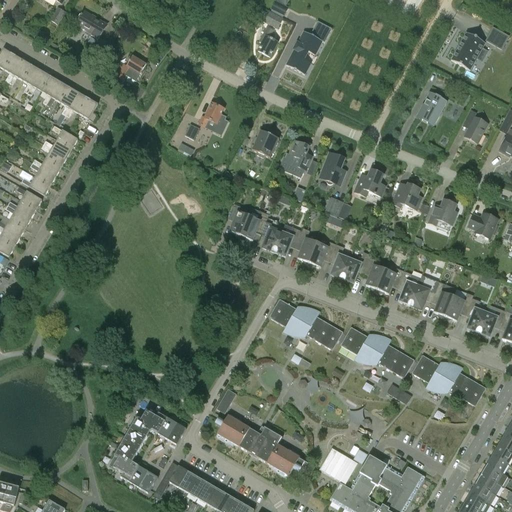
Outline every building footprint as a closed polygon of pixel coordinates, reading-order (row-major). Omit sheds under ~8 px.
[(65,13),(57,9),(50,21),(58,26),(65,13)] [(262,23),(278,31),(284,20),(268,12),(262,23)] [(101,22),(96,19),(84,13),(82,16),(81,15),(80,17),(81,17),(76,25),(87,32),(82,39),(88,43),(87,45),(101,54),(107,45),(99,40),(103,33),(107,26),(101,22)] [(294,51),(286,67),(304,76),(310,65),(303,61),(307,53),(315,56),(322,43),(324,45),(332,30),(317,23),(310,36),(304,33),(298,45),(297,45),(294,51)] [(270,59),(277,44),(269,40),(273,32),(267,29),(263,37),(265,38),(258,52),(270,59)] [(501,51),(508,38),(493,29),(486,42),(501,51)] [(466,34),(451,62),(469,72),(485,45),(466,34)] [(50,41),(43,38),(40,43),(47,47),(50,41)] [(0,69),(4,72),(13,56),(3,50),(0,56),(0,69)] [(5,83),(9,85),(22,62),(13,56),(4,72),(10,75),(5,83)] [(127,67),(122,65),(119,63),(112,75),(123,82),(127,77),(136,83),(146,66),(133,58),(127,67)] [(17,79),(23,83),(32,67),(22,62),(9,85),(13,87),(17,79)] [(32,67),(23,83),(28,86),(24,94),(28,96),(41,73),(32,67)] [(36,90),(41,94),(51,78),(41,73),(28,96),(31,98),(36,90)] [(51,78),(41,94),(47,97),(43,105),(46,107),(60,84),(51,78)] [(458,83),(450,79),(445,87),(453,92),(458,83)] [(54,101),(60,105),(69,89),(60,84),(46,107),(50,109),(54,101)] [(137,91),(132,88),(128,95),(139,102),(145,92),(139,88),(137,91)] [(69,89),(60,105),(66,108),(61,116),(65,118),(79,95),(69,89)] [(434,128),(447,103),(429,93),(425,101),(426,102),(424,106),(423,105),(416,118),(434,128)] [(0,95),(0,101),(6,105),(8,101),(1,96),(0,95)] [(73,112),(79,116),(88,100),(79,95),(65,118),(69,120),(73,112)] [(79,116),(91,123),(93,124),(98,117),(93,114),(98,106),(88,100),(79,116)] [(221,116),(224,111),(211,105),(204,120),(201,118),(201,119),(201,120),(198,126),(205,129),(206,127),(208,121),(217,125),(215,130),(223,134),(228,123),(225,122),(226,119),(221,116)] [(500,131),(507,135),(511,125),(511,111),(510,110),(500,131)] [(476,115),(471,112),(465,122),(470,125),(464,138),(477,145),(488,126),(474,119),(476,115)] [(194,142),(199,130),(190,126),(185,137),(194,142)] [(56,142),(72,151),(78,141),(62,132),(54,128),(52,132),(60,136),(56,142)] [(257,156),(263,159),(264,157),(270,160),(270,159),(278,141),(279,141),(260,132),(260,133),(252,151),(251,152),(258,154),(257,156)] [(511,156),(511,137),(508,135),(499,152),(506,156),(507,154),(511,156)] [(67,160),(72,151),(56,142),(53,147),(46,143),(43,147),(67,160)] [(301,146),(294,142),(288,156),(294,158),(294,161),(292,167),(306,172),(310,161),(305,159),(309,149),(308,148),(307,146),(303,144),(301,146)] [(193,151),(181,144),(178,149),(190,156),(193,151)] [(67,160),(43,147),(41,150),(49,155),(46,160),(61,169),(67,160)] [(329,155),(328,157),(320,176),(326,178),(324,182),(326,183),(327,184),(327,185),(329,186),(330,186),(331,186),(333,185),(335,186),(335,184),(341,186),(346,173),(340,171),(345,161),(334,156),(329,155)] [(56,179),(61,169),(46,160),(42,166),(35,161),(32,165),(56,179)] [(313,176),(318,163),(312,160),(307,173),(313,176)] [(56,179),(32,165),(30,169),(38,173),(35,179),(50,188),(56,179)] [(360,179),(354,194),(366,199),(368,193),(381,199),(385,188),(380,185),(383,177),(370,171),(366,182),(360,179)] [(44,198),(50,188),(35,179),(31,185),(24,180),(21,184),(29,188),(29,189),(44,198)] [(397,193),(391,206),(400,209),(402,206),(417,212),(422,199),(418,197),(420,191),(407,185),(403,196),(397,193)] [(21,203),(36,212),(42,202),(27,193),(26,193),(19,189),(16,192),(24,197),(21,203)] [(305,192),(298,189),(293,201),(300,204),(305,192)] [(331,198),(324,214),(337,219),(343,204),(331,198)] [(435,207),(434,209),(428,225),(436,228),(438,222),(452,227),(457,214),(454,213),(456,206),(443,201),(440,209),(435,207)] [(8,207),(31,221),(36,212),(21,203),(17,208),(10,204),(8,207)] [(238,240),(240,241),(249,217),(238,213),(240,208),(234,206),(229,218),(234,221),(229,233),(235,236),(236,237),(236,238),(237,239),(238,240)] [(10,221),(25,230),(31,221),(8,207),(5,211),(13,216),(10,221)] [(258,221),(249,217),(240,241),(242,241),(243,241),(244,241),(245,241),(246,240),(252,242),(257,230),(263,232),(268,219),(269,217),(261,213),(258,221)] [(473,216),(468,229),(475,232),(474,234),(490,241),(498,221),(482,215),(481,219),(473,216)] [(328,216),(325,224),(331,226),(334,219),(328,216)] [(263,232),(261,234),(267,237),(262,249),(274,254),(282,234),(275,231),(277,226),(274,225),(276,222),(268,219),(263,232)] [(0,227),(20,240),(25,230),(10,221),(7,227),(0,222),(0,227)] [(503,241),(510,243),(509,244),(511,245),(511,225),(510,224),(503,241)] [(285,226),(282,234),(274,254),(285,259),(290,246),(296,248),(297,245),(302,233),(285,226)] [(0,238),(0,240),(14,249),(20,240),(0,227),(0,232),(2,234),(0,238)] [(308,267),(317,244),(306,240),(309,233),(303,230),(302,233),(297,245),(302,247),(297,260),(303,262),(303,263),(304,264),(305,265),(306,266),(307,267),(308,267)] [(14,249),(0,240),(0,253),(9,259),(14,249)] [(331,259),(336,246),(329,244),(327,248),(317,244),(308,267),(309,268),(311,268),(313,268),(314,267),(315,267),(320,269),(325,256),(331,259)] [(342,281),(350,260),(341,257),(344,249),(336,246),(331,259),(329,261),(335,264),(330,276),(342,281)] [(370,260),(371,257),(363,254),(361,259),(359,258),(357,263),(350,260),(342,281),(353,285),(358,273),(364,275),(365,272),(370,260)] [(376,294),(385,271),(378,268),(380,264),(370,260),(365,272),(370,274),(365,287),(371,289),(372,291),(373,292),(374,293),(375,294),(376,294)] [(399,286),(404,273),(394,269),(392,274),(385,271),(376,294),(378,295),(380,295),(381,294),(383,294),(389,296),(394,283),(399,285),(399,286)] [(399,286),(399,285),(398,288),(403,290),(398,303),(410,308),(418,287),(421,280),(404,273),(399,286)] [(495,289),(498,283),(483,277),(480,284),(495,289)] [(433,299),(439,284),(431,281),(427,291),(418,287),(410,308),(421,312),(426,300),(432,302),(433,299)] [(444,321),(453,298),(446,295),(448,290),(444,289),(446,286),(439,284),(433,299),(438,301),(434,314),(439,316),(440,317),(440,318),(441,319),(442,320),(443,321),(444,321)] [(472,300),(473,297),(467,295),(464,302),(453,298),(444,321),(445,321),(446,322),(447,322),(449,321),(451,321),(457,323),(462,310),(467,312),(472,300)] [(480,303),(472,300),(467,312),(466,315),(471,317),(466,330),(478,335),(486,314),(479,312),(481,307),(479,306),(480,303)] [(279,301),(269,319),(285,329),(284,332),(293,337),(295,335),(299,338),(300,336),(305,339),(306,337),(332,352),(343,334),(317,319),(319,316),(309,310),(308,312),(304,310),(303,312),(297,309),(296,311),(279,301)] [(489,307),(486,314),(478,335),(490,339),(495,326),(500,329),(502,326),(501,326),(506,313),(498,310),(489,307)] [(511,347),(511,315),(506,313),(501,326),(502,326),(507,328),(502,341),(508,343),(508,344),(508,345),(509,346),(510,347),(511,347)] [(351,329),(340,347),(357,357),(355,360),(365,365),(366,363),(370,366),(371,364),(376,367),(378,365),(404,380),(414,362),(388,347),(390,344),(380,338),(379,340),(375,338),(374,340),(369,337),(368,338),(351,329)] [(422,357),(412,375),(428,385),(427,388),(436,393),(437,391),(441,394),(443,392),(448,395),(449,393),(475,408),(486,390),(460,375),(461,372),(452,366),(451,368),(447,366),(446,368),(440,365),(439,367),(422,357)] [(316,391),(320,381),(311,378),(308,388),(316,391)] [(397,401),(401,393),(393,388),(389,396),(397,401)] [(401,393),(397,401),(405,406),(409,398),(401,393)] [(211,413),(220,418),(231,399),(223,394),(211,413)] [(349,412),(352,424),(364,421),(362,409),(349,412)] [(158,433),(166,419),(157,414),(155,418),(146,412),(141,421),(137,419),(125,438),(141,448),(147,438),(145,437),(150,428),(158,433)] [(266,429),(261,437),(240,424),(241,422),(229,415),(224,424),(218,420),(215,425),(221,429),(216,438),(228,445),(229,443),(251,456),(252,454),(254,455),(255,456),(254,457),(276,470),(275,472),(287,480),(292,471),(298,474),(301,469),(304,471),(308,465),(299,460),(300,457),(288,450),(287,452),(277,446),(282,439),(266,429)] [(167,441),(176,425),(166,419),(158,433),(157,435),(167,441)] [(167,441),(177,447),(186,431),(176,425),(167,441)] [(136,458),(141,448),(125,438),(114,457),(118,460),(113,469),(122,474),(119,478),(129,484),(137,470),(128,465),(133,457),(136,458)] [(511,442),(504,438),(498,448),(511,455),(511,442)] [(511,457),(511,455),(498,448),(493,457),(507,465),(511,457)] [(358,465),(332,450),(319,471),(340,484),(337,488),(329,502),(347,511),(404,511),(425,478),(412,471),(409,475),(405,472),(403,477),(369,457),(350,490),(345,487),(358,465)] [(359,451),(353,461),(362,466),(367,456),(359,451)] [(502,475),(507,465),(493,457),(488,466),(487,466),(502,475)] [(163,459),(158,467),(163,470),(168,461),(163,459)] [(169,483),(178,467),(172,464),(153,497),(159,501),(169,484),(169,483)] [(507,478),(502,475),(487,466),(481,476),(502,488),(507,478)] [(188,473),(178,467),(169,483),(169,484),(179,489),(188,473)] [(137,470),(129,484),(139,489),(148,473),(138,468),(137,470)] [(148,473),(139,489),(148,495),(158,479),(148,473)] [(197,479),(188,473),(179,489),(188,495),(197,479)] [(496,497),(502,488),(481,476),(476,485),(496,497)] [(197,500),(207,484),(197,479),(188,495),(197,500)] [(0,503),(3,504),(8,486),(0,484),(0,503)] [(216,490),(207,484),(197,500),(207,506),(216,490)] [(496,497),(476,485),(475,486),(476,486),(471,495),(491,507),(496,497)] [(19,489),(8,486),(3,504),(14,507),(19,489)] [(216,511),(225,495),(216,490),(207,506),(216,511)] [(228,511),(235,501),(225,495),(216,511),(217,511),(228,511)] [(477,511),(487,511),(491,507),(471,495),(465,504),(477,511)] [(240,511),(244,506),(235,501),(228,511),(240,511)] [(49,502),(43,511),(44,511),(64,511),(65,511),(49,502)]
